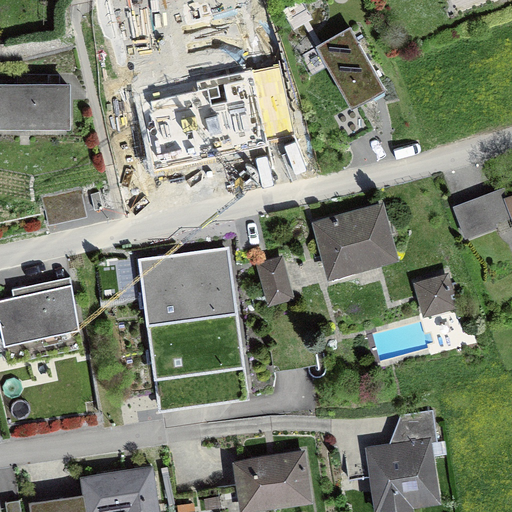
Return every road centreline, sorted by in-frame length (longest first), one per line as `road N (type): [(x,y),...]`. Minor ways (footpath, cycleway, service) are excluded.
road 1 (residential): [(511,138),(0,256)]
road 2 (residential): [(381,429),(269,423),(0,457)]
